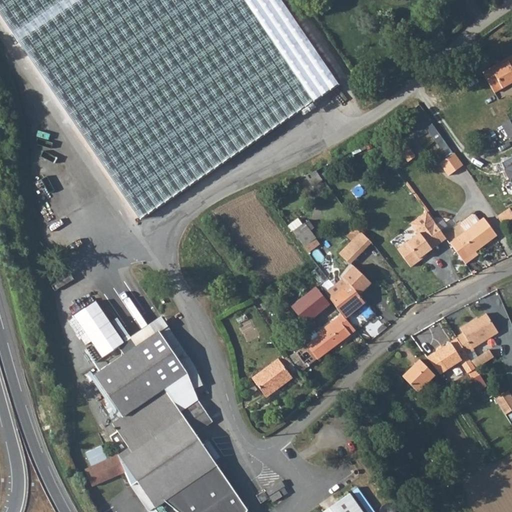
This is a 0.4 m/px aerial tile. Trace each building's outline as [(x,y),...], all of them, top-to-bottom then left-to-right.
[(0,0),(0,17),(137,220),(335,86),(277,0),(0,0)] [(500,66),(483,75),(494,93),(511,81),(511,54),(498,63),(500,66)] [(498,63),(482,72),(483,75),(500,66),(498,63)] [(499,121),(501,125),(509,139),(511,136),(511,124),(509,119),(506,121),(504,118),(499,121)] [(437,143),(446,156),(453,152),(443,138),(437,143)] [(511,146),(496,154),(503,166),(492,172),(502,188),(509,184),(511,183),(511,146)] [(409,149),(404,153),(410,160),(415,156),(409,149)] [(462,165),(453,153),(447,158),(440,163),(448,175),(462,165)] [(511,211),(509,207),(498,214),(506,225),(511,220),(511,211)] [(447,236),(426,210),(412,222),(420,232),(418,233),(398,249),(412,267),(422,259),(420,258),(447,236)] [(498,234),(486,217),(481,221),(476,214),(473,214),(462,221),(462,224),(466,231),(451,241),(466,261),(478,253),(476,249),(498,234)] [(289,216),(283,221),(289,229),(295,224),(289,216)] [(412,222),(410,224),(418,233),(420,232),(412,222)] [(361,232),(340,255),(346,262),(364,243),(368,247),(371,244),(361,232)] [(346,262),(350,265),(368,247),(364,243),(346,262)] [(326,291),(327,292),(342,314),(345,318),(367,301),(361,294),(353,283),(354,282),(359,276),(361,274),(352,266),(341,276),(343,278),(341,279),(328,290),(326,291)] [(353,283),(361,294),(371,284),(361,274),(359,276),(354,282),(353,283)] [(317,287),(295,304),(308,321),(330,304),(317,287)] [(95,300),(72,315),(99,357),(122,342),(95,300)] [(463,330),(458,333),(469,352),(474,349),(473,347),(499,331),(486,310),(474,318),(473,317),(460,325),(463,330)] [(317,337),(289,357),(299,371),(355,330),(345,318),(342,314),(315,334),(317,337)] [(159,319),(129,340),(135,349),(154,336),(157,333),(185,374),(192,388),(201,384),(194,369),(159,319)] [(100,373),(93,377),(122,419),(107,430),(116,452),(107,457),(108,461),(85,471),(93,488),(126,475),(132,487),(138,483),(156,507),(165,500),(180,511),(244,511),(247,507),(217,464),(194,432),(211,419),(197,399),(192,388),(185,374),(157,333),(154,336),(135,349),(129,340),(122,342),(99,357),(92,361),(100,373)] [(458,333),(456,335),(457,336),(467,353),(469,352),(458,333)] [(467,353),(457,336),(444,344),(441,343),(436,346),(435,349),(433,350),(446,367),(459,359),(467,371),(475,366),(467,353)] [(286,381),(275,366),(282,361),(280,358),(254,377),(267,395),(286,381)] [(282,361),(275,366),(286,381),(293,376),(282,361)] [(418,361),(401,378),(416,393),(433,376),(418,361)] [(511,396),(508,391),(498,397),(507,413),(511,409),(511,396)] [(498,397),(496,398),(505,414),(507,413),(498,397)] [(278,481),(269,486),(271,492),(281,486),(278,481)] [(269,486),(262,490),(265,495),(271,492),(269,486)] [(281,487),(277,489),(280,495),(285,493),(281,487)] [(260,491),(253,496),(258,503),(265,499),(260,491)] [(360,511),(348,493),(320,511),(360,511)]
